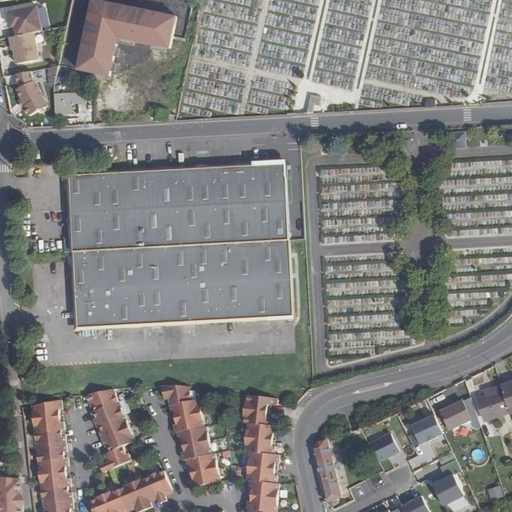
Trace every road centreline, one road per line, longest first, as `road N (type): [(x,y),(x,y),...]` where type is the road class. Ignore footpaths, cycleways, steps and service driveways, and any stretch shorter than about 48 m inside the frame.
road 1 (tertiary): [(0,139),(511,113)]
road 2 (tertiary): [(314,511),(302,443),(321,406),(467,362),(511,336)]
